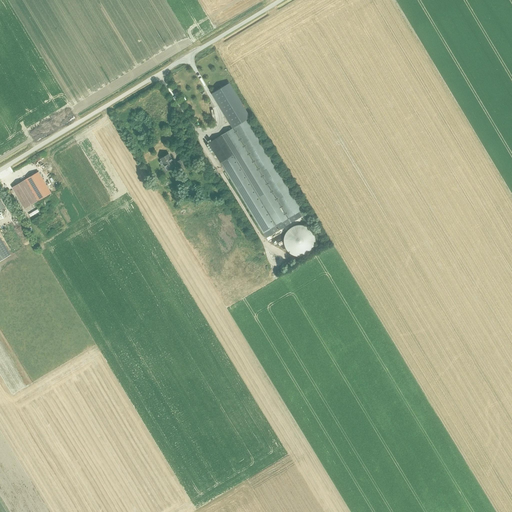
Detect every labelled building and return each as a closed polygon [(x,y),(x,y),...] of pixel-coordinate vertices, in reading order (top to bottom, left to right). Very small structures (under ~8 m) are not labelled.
[(230,84),(212,95),(232,128),(246,120),(250,117),(230,84)] [(304,215),(246,120),(209,143),(268,240),(271,238),(270,236),(304,215)] [(163,164),(167,170),(176,165),(169,154),(160,159),(162,161),(161,161),(160,162),(160,163),(160,164),(161,164),(163,164)] [(187,165),(183,158),(177,161),(181,168),(187,165)] [(51,193),(38,171),(12,187),(25,209),(51,193)] [(287,231),(286,232),(285,233),(285,235),(284,236),(284,237),(284,239),(284,240),(284,242),(284,243),(284,244),(285,246),(285,247),(286,248),(287,249),(287,251),(288,252),(289,253),(291,253),(292,254),(293,255),(294,255),(296,256),(297,256),(298,256),(300,256),(301,256),(302,256),(304,256),(305,255),(306,255),(307,254),(308,253),(309,253),(310,252),(311,251),(312,250),(313,249),(313,247),(314,246),(314,245),(315,244),(315,242),(315,241),(315,240),(315,238),(315,237),(314,235),(314,234),(313,233),(312,232),(312,231),(311,230),(310,229),(309,228),(307,227),(306,226),(305,226),(304,225),(302,225),(301,225),(300,225),(298,225),(297,225),(296,225),(294,226),(293,226),(292,227),(291,227),(289,228),(288,229),(288,230),(287,231)] [(0,260),(11,254),(0,236),(0,260)]
